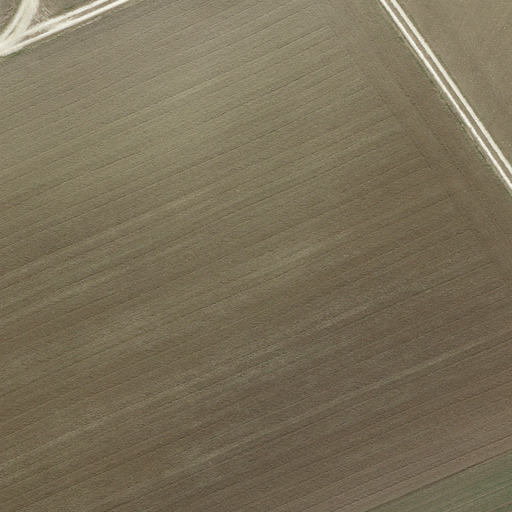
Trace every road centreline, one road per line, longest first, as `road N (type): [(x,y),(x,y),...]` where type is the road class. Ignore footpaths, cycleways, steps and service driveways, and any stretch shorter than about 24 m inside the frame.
road 1 (track): [(388,0),(511,178)]
road 2 (track): [(0,49),(115,0)]
